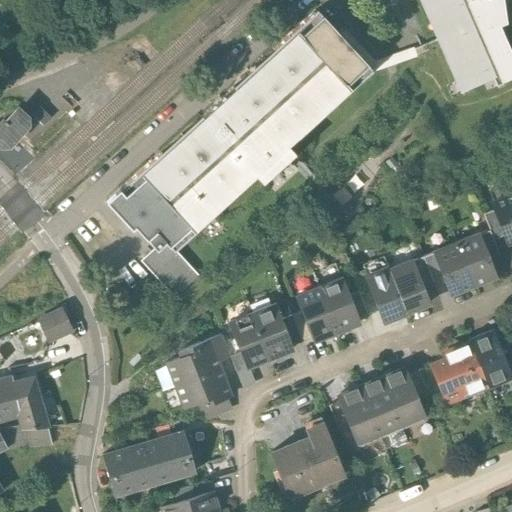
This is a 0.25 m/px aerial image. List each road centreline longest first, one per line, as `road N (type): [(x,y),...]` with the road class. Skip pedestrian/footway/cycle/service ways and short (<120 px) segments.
road 1 (residential): [(246,511),(246,406),(511,299)]
road 2 (residential): [(42,241),(311,0)]
road 3 (unclassified): [(42,241),(73,289),(95,355),(83,453),(88,511)]
road 4 (unclassified): [(399,511),(511,463)]
